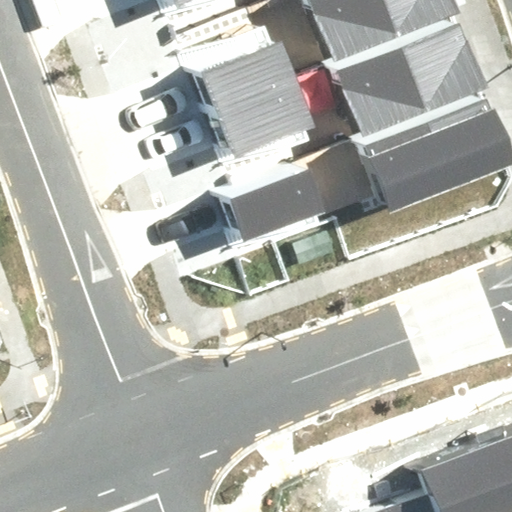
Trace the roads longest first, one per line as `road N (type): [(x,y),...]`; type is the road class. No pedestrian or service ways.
road 1 (residential): [(124,451),(511,309)]
road 2 (residential): [(0,115),(124,451)]
road 3 (residential): [(0,497),(124,451)]
